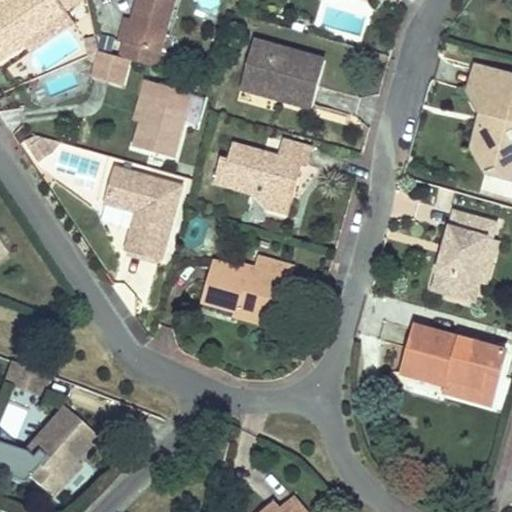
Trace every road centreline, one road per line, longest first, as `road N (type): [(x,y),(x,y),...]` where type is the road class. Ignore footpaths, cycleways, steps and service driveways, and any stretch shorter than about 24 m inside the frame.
road 1 (residential): [(317,398),(341,355),(421,32),(440,0)]
road 2 (residential): [(207,393),(143,361),(110,326),(0,161)]
road 3 (residential): [(207,393),(100,511)]
road 4 (residential): [(396,511),(363,479),(317,398)]
